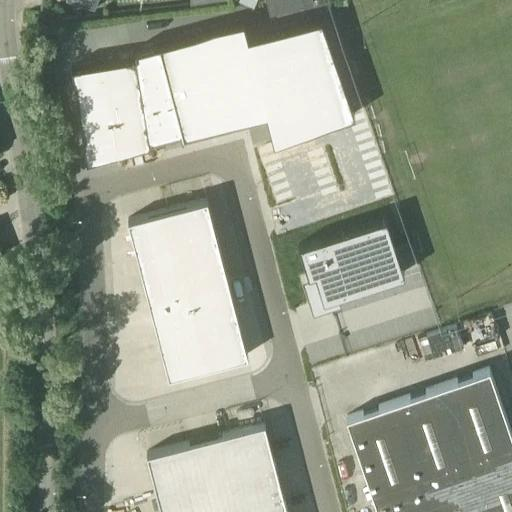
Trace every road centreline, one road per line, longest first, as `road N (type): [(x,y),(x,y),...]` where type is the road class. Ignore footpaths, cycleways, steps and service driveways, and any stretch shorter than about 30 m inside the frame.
road 1 (unclassified): [(86,187),(229,153),(329,511)]
road 2 (tertiary): [(42,511),(38,292),(1,8)]
